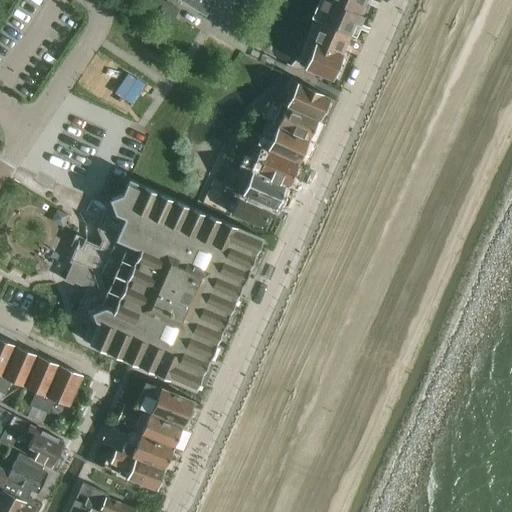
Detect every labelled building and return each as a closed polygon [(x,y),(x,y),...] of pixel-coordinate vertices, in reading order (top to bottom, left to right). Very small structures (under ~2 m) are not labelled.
[(161,0),(157,0),(152,11),(172,21),(174,17),(179,9),(162,0),(161,0)] [(213,0),(180,0),(207,16),(216,2),(213,0)] [(330,0),(329,2),(360,15),(361,14),(367,0),(330,0)] [(329,2),(320,23),(324,25),(351,36),(351,35),(357,23),(361,25),(364,17),(360,15),(329,2)] [(324,25),(305,68),(332,79),(333,80),(334,79),(351,37),(352,36),(351,36),(324,25)] [(290,79),(285,90),(292,93),(286,105),(286,106),(319,121),(330,98),(324,95),(297,82),(290,79)] [(272,99),(264,117),(279,124),(278,126),(279,126),(310,140),(319,121),(286,106),(286,105),(272,99)] [(261,135),(258,144),(300,163),(310,140),(279,126),(272,140),(261,135)] [(251,158),(247,168),(253,171),(285,186),(289,187),(300,163),(258,144),(251,158)] [(243,192),(242,194),(270,208),(275,210),(285,186),(253,171),(243,192)] [(82,248),(66,278),(104,295),(83,340),(88,342),(131,361),(196,390),(263,238),(200,210),(196,208),(182,202),(129,179),(123,194),(112,198),(111,199),(112,201),(115,213),(109,225),(97,230),(102,241),(100,247),(85,240),(82,248)] [(227,185),(222,196),(238,203),(232,215),(263,227),(270,208),(242,194),(243,192),(227,185)] [(0,338),(0,381),(16,345),(0,338)] [(16,345),(0,381),(0,391),(6,394),(12,380),(24,386),(38,355),(16,345)] [(38,355),(24,386),(37,391),(31,405),(40,409),(60,365),(38,355)] [(60,365),(40,409),(50,413),(56,400),(69,406),(82,375),(60,365)] [(146,382),(135,407),(145,411),(144,412),(182,429),(183,429),(195,402),(162,388),(146,382)] [(122,411),(118,422),(136,429),(143,412),(125,405),(122,411)] [(136,431),(136,432),(174,448),(182,429),(144,412),(136,431)] [(12,417),(8,424),(21,431),(26,421),(13,414),(12,417)] [(21,432),(17,439),(29,445),(28,446),(34,449),(30,457),(55,470),(62,457),(58,455),(65,442),(31,424),(27,431),(21,432)] [(8,425),(0,440),(0,442),(11,448),(20,431),(8,425)] [(131,429),(122,452),(165,470),(174,448),(136,432),(136,431),(131,429)] [(107,469),(107,470),(145,485),(157,490),(165,470),(122,452),(116,449),(110,463),(107,469)] [(0,465),(0,473),(7,478),(39,493),(48,474),(42,471),(45,465),(20,453),(11,471),(0,465)] [(0,493),(0,511),(37,511),(42,504),(28,496),(31,491),(8,479),(6,483),(0,493)] [(84,484),(79,492),(89,496),(85,505),(99,511),(98,511),(136,511),(137,510),(135,509),(107,498),(109,494),(84,484)] [(71,510),(70,511),(79,511),(83,503),(76,500),(71,510)]
